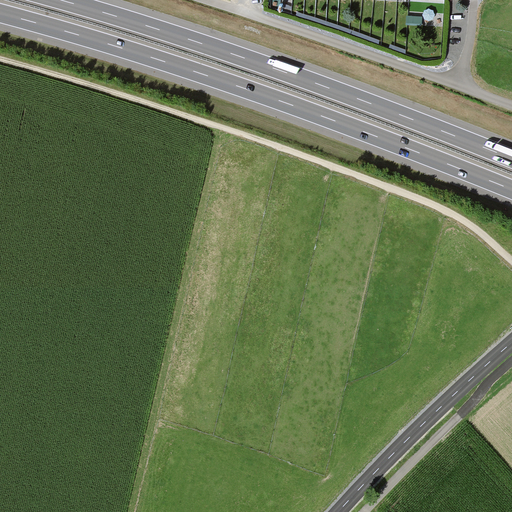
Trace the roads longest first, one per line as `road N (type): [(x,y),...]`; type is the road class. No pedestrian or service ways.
road 1 (track): [(511,259),(463,217),(347,168),(0,57)]
road 2 (motorway): [(0,16),(209,78),(511,191)]
road 3 (motorway): [(511,161),(319,86),(49,0)]
road 4 (track): [(202,0),(511,107)]
road 5 (secondary): [(511,345),(337,511)]
